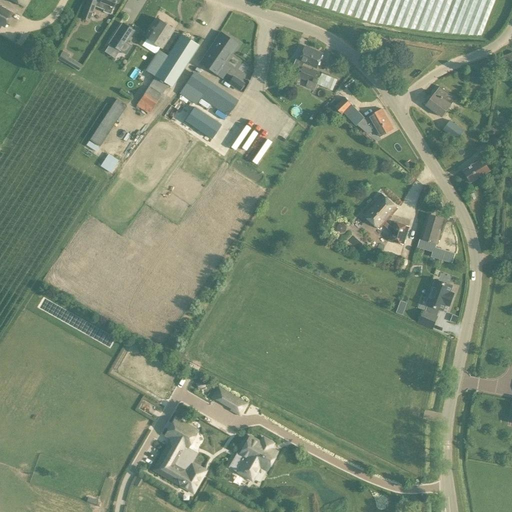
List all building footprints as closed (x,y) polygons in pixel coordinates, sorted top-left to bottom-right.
[(110,14),(112,7),(113,7),(115,2),(118,3),(119,0),(99,0),(99,1),(96,0),(87,0),(81,18),(88,21),(95,6),(103,9),(102,11),(110,14)] [(0,6),(0,25),(2,27),(4,28),(12,13),(0,6)] [(161,49),(174,29),(156,18),(144,37),(161,49)] [(121,23),(108,43),(109,43),(119,50),(120,51),(125,54),(130,46),(125,42),(133,31),(121,23)] [(219,32),(213,40),(214,41),(199,63),(222,79),(229,68),(223,64),(237,44),(219,32)] [(154,77),(135,106),(149,114),(167,85),(171,88),(198,45),(180,34),(166,55),(158,50),(144,71),(154,77)] [(296,59),(293,68),(300,71),(297,77),(308,81),(306,87),(315,90),(317,85),(331,92),(336,79),(313,70),(314,67),(317,69),(323,54),(305,47),(299,60),(296,59)] [(82,66),(73,60),(70,66),(79,71),(82,66)] [(227,116),(237,101),(193,71),(178,93),(196,105),(201,98),(216,108),(227,116)] [(245,83),(234,75),(228,83),(239,91),(245,83)] [(439,87),(435,92),(426,106),(441,117),(455,98),(439,87)] [(364,117),(351,104),(344,97),(334,107),(341,115),(343,113),(355,126),(364,117)] [(115,99),(89,140),(99,146),(125,105),(115,99)] [(364,117),(357,124),(368,133),(375,130),(379,137),(393,129),(382,109),(368,117),(365,118),(364,117)] [(229,145),(235,133),(230,130),(236,119),(230,116),(218,139),(229,145)] [(464,131),(450,120),(443,129),(457,140),(464,131)] [(255,165),(270,142),(265,139),(250,162),(255,165)] [(481,158),(495,150),(490,141),(476,149),(481,158)] [(470,182),(489,171),(482,159),(463,170),(470,182)] [(397,208),(381,194),(362,215),(379,230),(383,225),(390,232),(388,241),(403,245),(408,227),(393,222),(392,228),(385,222),(397,208)] [(427,214),(419,239),(437,244),(444,219),(427,214)] [(439,259),(442,249),(434,247),(431,257),(439,259)] [(430,300),(429,305),(432,306),(430,313),(424,310),(419,321),(432,327),(437,316),(436,315),(438,309),(442,310),(444,303),(449,305),(453,294),(448,292),(451,285),(436,280),(428,299),(430,300)] [(403,313),(406,301),(400,300),(397,311),(403,313)] [(230,409),(230,410),(241,417),(248,404),(217,386),(211,398),(230,409)] [(197,473),(200,468),(191,463),(185,473),(171,465),(182,445),(187,448),(197,430),(174,417),(164,435),(171,438),(153,469),(193,492),(202,476),(197,473)] [(244,441),(240,448),(242,448),(239,454),(245,458),(243,462),(242,462),(236,471),(243,475),(246,469),(254,474),(259,466),(266,470),(269,464),(270,465),(275,457),(273,457),(276,451),(267,446),(270,442),(263,437),(260,442),(249,436),(246,441),(244,441)]
